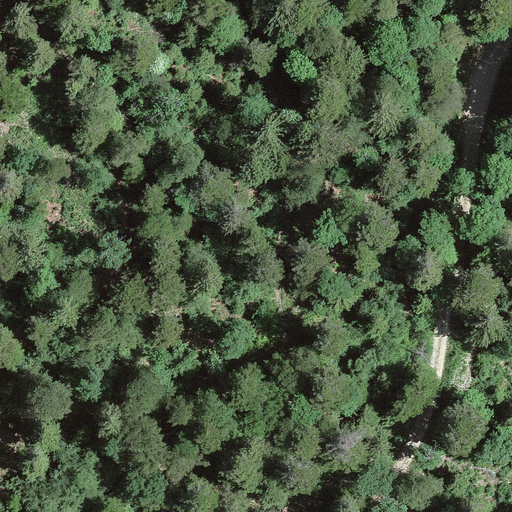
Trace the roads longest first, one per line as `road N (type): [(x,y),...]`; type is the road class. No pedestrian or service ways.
road 1 (track): [(483,126),(327,328),(277,360),(69,421),(0,417)]
road 2 (track): [(251,0),(276,91),(288,218),(269,458),(246,511)]
road 3 (track): [(396,511),(419,483),(454,388),(483,126),(499,35),(511,19)]
